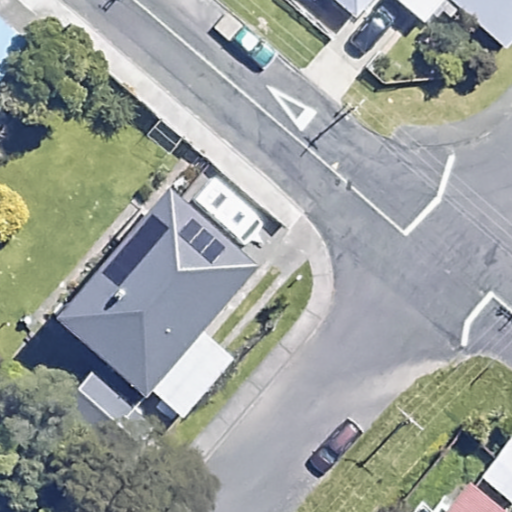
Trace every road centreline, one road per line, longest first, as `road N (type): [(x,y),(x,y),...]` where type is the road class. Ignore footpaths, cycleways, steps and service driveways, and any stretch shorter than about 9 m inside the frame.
road 1 (residential): [(153,511),(397,237)]
road 2 (residential): [(397,237),(117,0)]
road 3 (residential): [(397,237),(511,109)]
road 4 (residential): [(511,334),(397,237)]
